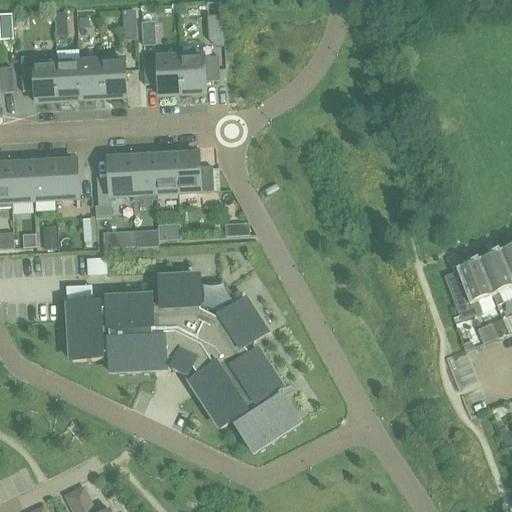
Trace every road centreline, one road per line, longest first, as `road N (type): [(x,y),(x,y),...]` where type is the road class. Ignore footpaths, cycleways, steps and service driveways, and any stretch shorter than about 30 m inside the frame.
road 1 (residential): [(0,337),(14,364),(47,384),(250,478),(276,475),(370,425)]
road 2 (residential): [(370,425),(231,165),(241,133)]
road 3 (residential): [(241,133),(200,124),(0,135)]
road 4 (residential): [(241,133),(311,74),(345,3)]
